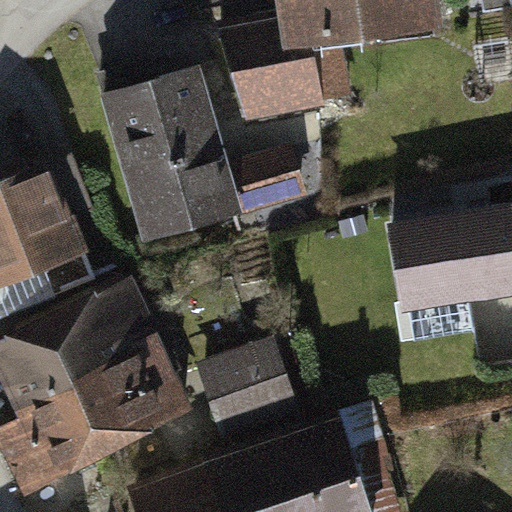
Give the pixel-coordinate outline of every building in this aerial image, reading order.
[(434,20),(431,0),(290,0),(293,15),(226,30),(250,110),(324,96),(311,36),(434,20)] [(511,0),(483,0),(485,13),(511,9),(511,0)] [(135,64),(104,73),(145,217),(232,193),(237,212),(303,193),(291,150),(229,168),(199,66),(140,83),(135,64)] [(76,152),(0,181),(0,265),(4,276),(0,277),(0,307),(2,314),(98,276),(74,216),(98,207),(76,152)] [(511,284),(511,209),(395,229),(408,302),(511,284)] [(0,340),(0,350),(13,377),(63,352),(111,450),(190,407),(131,279),(0,340)] [(275,342),(207,365),(228,429),(297,405),(275,342)] [(63,352),(13,377),(32,415),(2,429),(32,489),(111,450),(63,352)] [(146,511),(398,511),(384,471),(364,478),(344,418),(193,469),(197,482),(142,501),(146,511)]
